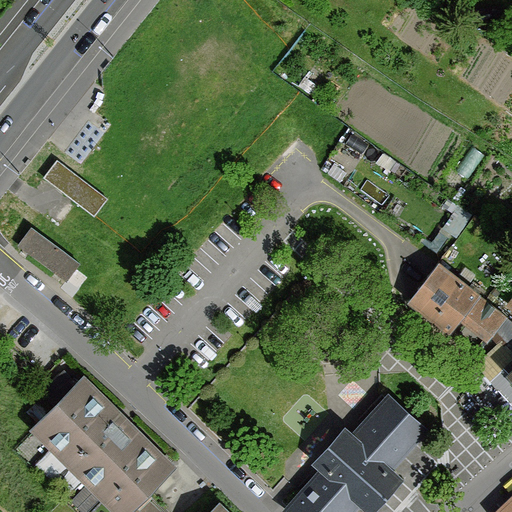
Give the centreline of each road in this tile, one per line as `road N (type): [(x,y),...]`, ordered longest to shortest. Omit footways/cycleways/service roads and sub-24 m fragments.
road 1 (residential): [(261,511),(0,267)]
road 2 (secondary): [(0,136),(110,0)]
